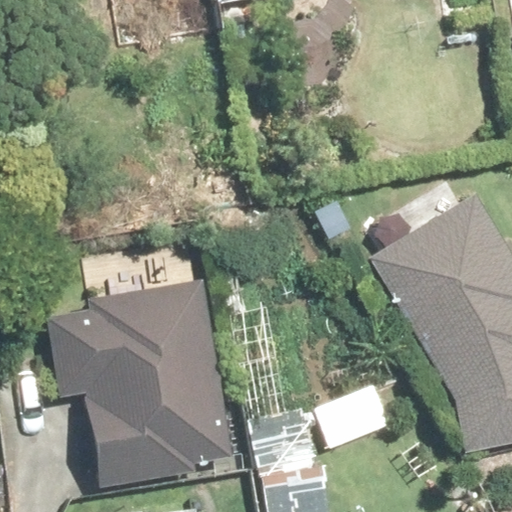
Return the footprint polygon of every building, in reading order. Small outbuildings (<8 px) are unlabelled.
[(111,0),(33,5),(39,98),(145,92),(144,66),(257,58),(253,0),(111,0)] [(511,63),(438,74),(456,193),(511,185),(511,63)] [(500,434),(395,230),(279,290),(385,493),(500,434)] [(158,511),(138,324),(0,338),(0,511),(158,511)] [(323,511),(305,422),(248,433),(263,511),(323,511)] [(511,511),(511,493),(478,499),(480,511),(511,511)]
